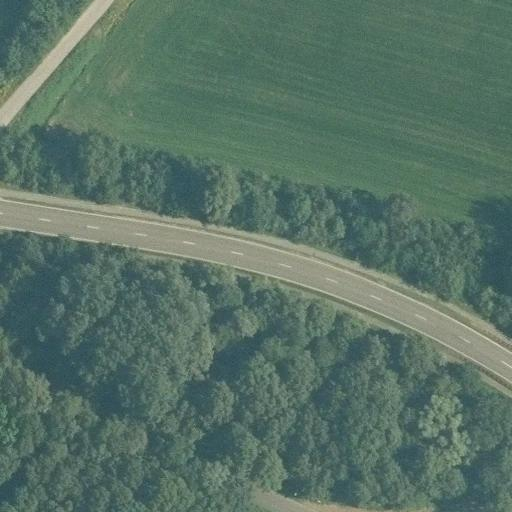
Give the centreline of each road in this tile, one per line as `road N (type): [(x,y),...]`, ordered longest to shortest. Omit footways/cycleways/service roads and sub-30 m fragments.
road 1 (tertiary): [(511,369),(354,287),(270,261),(0,213)]
road 2 (unclassified): [(0,369),(305,504),(359,511)]
road 3 (unclassified): [(387,511),(511,502)]
